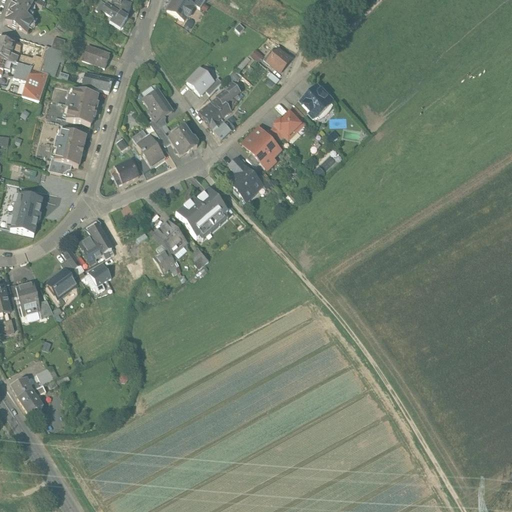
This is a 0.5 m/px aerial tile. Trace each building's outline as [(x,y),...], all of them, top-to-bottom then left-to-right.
[(27,3),(21,0),(11,0),(11,1),(13,2),(9,8),(11,9),(8,13),(11,15),(5,25),(17,32),(18,31),(27,36),(33,25),(31,23),(34,17),(28,14),(32,6),(27,3)] [(45,5),(35,0),(28,0),(29,0),(27,3),(32,6),(41,11),(45,5)] [(133,6),(125,3),(124,6),(106,0),(106,6),(107,7),(119,16),(120,15),(128,20),(133,6)] [(186,3),(181,0),(174,0),(166,13),(183,23),(186,19),(187,20),(189,19),(190,17),(191,14),(192,12),(190,11),(193,7),(186,3)] [(205,1),(204,0),(187,0),(186,3),(193,7),(199,11),(205,1)] [(105,8),(99,7),(96,12),(103,16),(105,14),(103,12),(105,8)] [(119,16),(107,7),(105,8),(103,12),(105,14),(112,19),(109,23),(121,30),(128,20),(120,15),(119,16)] [(65,44),(55,40),(51,51),(61,55),(65,44)] [(14,47),(0,42),(0,62),(5,64),(18,69),(48,78),(52,79),(56,70),(42,65),(34,62),(33,64),(17,59),(16,60),(10,58),(14,47)] [(109,57),(87,49),(82,62),(104,70),(109,57)] [(51,51),(47,50),(42,65),(56,70),(61,55),(51,51)] [(277,51),(272,56),(269,53),(263,60),(270,66),(272,68),(273,67),(280,74),(290,62),(277,51)] [(18,69),(5,64),(4,68),(11,70),(10,71),(16,73),(18,69)] [(48,78),(18,69),(16,73),(13,82),(26,86),(21,99),(39,105),(48,78)] [(199,70),(186,84),(200,97),(213,83),(199,70)] [(235,70),(229,77),(236,83),(242,76),(235,70)] [(279,81),(271,74),(268,79),(276,85),(279,81)] [(112,83),(86,76),(83,87),(109,94),(112,83)] [(225,92),(211,103),(222,118),(230,112),(237,104),(231,99),(238,93),(232,85),(224,91),(225,92)] [(73,92),(54,87),(46,122),(60,125),(75,129),(76,124),(66,122),(68,112),(65,111),(68,100),(71,101),(73,92)] [(316,89),(310,94),(310,96),(306,99),(305,98),(299,105),(309,115),(308,117),(312,121),(316,120),(330,107),(332,102),(328,98),(326,99),(316,89)] [(83,94),(73,92),(71,101),(68,100),(65,111),(68,112),(66,122),(76,124),(91,127),(92,121),(94,121),(96,115),(93,114),(94,110),(96,111),(98,105),(96,104),(97,97),(93,96),(83,94)] [(158,92),(143,102),(150,112),(148,113),(153,121),(155,124),(161,120),(172,113),(158,92)] [(309,115),(299,105),(305,98),(304,97),(293,107),(294,108),(303,118),(304,119),(309,115)] [(211,103),(198,112),(212,132),(219,127),(216,122),(222,118),(211,103)] [(294,108),(289,114),(290,116),(291,115),(298,123),(303,118),(294,108)] [(290,116),(285,121),(283,119),(274,128),(284,138),(286,140),(295,132),(296,134),(303,127),(298,123),(291,115),(290,116)] [(161,120),(155,124),(153,121),(148,125),(154,133),(155,134),(161,130),(165,127),(161,120)] [(46,122),(44,121),(36,158),(51,161),(51,160),(54,161),(56,153),(53,152),(56,141),(59,142),(61,132),(58,131),(60,125),(46,122)] [(219,127),(212,132),(219,142),(234,129),(229,123),(227,121),(219,127)] [(284,138),(274,128),(269,133),(271,136),(279,143),(284,138)] [(168,140),(161,130),(155,134),(161,144),(165,149),(170,145),(167,141),(168,140)] [(168,140),(167,141),(170,145),(171,146),(179,158),(186,153),(189,153),(196,148),(197,145),(194,140),(191,139),(184,130),(168,140)] [(267,140),(258,130),(242,146),(251,155),(259,164),(266,171),(275,163),(272,160),(279,153),(267,140)] [(86,138),(61,132),(59,142),(56,141),(53,152),(56,153),(54,161),(54,162),(71,166),(78,168),(79,166),(80,166),(81,162),(80,162),(81,157),(82,157),(84,150),(83,149),(84,145),(85,145),(86,140),(85,140),(86,138)] [(155,134),(154,133),(150,136),(156,147),(161,144),(155,134)] [(150,136),(136,146),(142,155),(141,155),(151,169),(164,160),(156,147),(150,136)] [(279,143),(271,136),(267,140),(279,153),(284,149),(279,143)] [(0,138),(0,147),(8,148),(8,139),(0,138)] [(127,148),(122,140),(116,144),(121,151),(127,148)] [(259,164),(251,155),(246,160),(254,169),(259,164)] [(54,161),(51,160),(51,161),(48,173),(61,176),(63,168),(70,170),(71,166),(54,162),(54,161)] [(118,174),(122,184),(138,177),(131,161),(115,168),(118,174)] [(243,168),(236,161),(229,168),(235,174),(234,176),(227,183),(234,191),(233,192),(237,197),(239,195),(246,203),(262,187),(255,180),(256,180),(251,175),(250,175),(243,168)] [(118,187),(122,184),(118,174),(113,176),(118,187)] [(195,202),(193,199),(175,214),(196,239),(227,212),(209,190),(195,202)] [(10,231),(33,236),(37,222),(39,223),(40,216),(38,216),(42,201),(18,196),(16,207),(14,207),(11,219),(13,220),(10,231)] [(97,220),(83,229),(91,238),(97,245),(105,240),(97,226),(101,225),(97,220)] [(185,245),(167,224),(152,236),(165,251),(165,250),(171,257),(185,245)] [(91,238),(78,245),(90,265),(96,262),(94,259),(103,254),(97,245),(91,238)] [(105,240),(97,245),(103,254),(105,259),(110,256),(108,251),(111,250),(105,240)] [(165,251),(153,259),(159,269),(163,276),(164,276),(175,269),(174,263),(165,250),(165,251)] [(80,266),(70,252),(64,257),(67,261),(73,271),(80,266)] [(199,252),(189,261),(198,271),(208,263),(199,252)] [(73,271),(67,261),(60,266),(64,270),(71,280),(77,276),(73,271)] [(102,264),(89,271),(90,274),(88,275),(89,277),(92,276),(96,286),(110,278),(102,264)] [(80,267),(75,271),(80,277),(84,275),(86,274),(80,267)] [(159,269),(155,271),(159,278),(163,276),(159,269)] [(64,270),(58,275),(59,277),(48,285),(58,299),(76,287),(71,280),(64,270)] [(90,283),(84,275),(80,277),(86,285),(90,283)] [(16,284),(9,286),(12,298),(18,296),(16,288),(15,288),(16,287),(16,284)] [(16,287),(16,288),(18,296),(23,315),(39,310),(41,310),(39,306),(36,291),(34,292),(32,284),(16,287)] [(0,287),(0,336),(13,333),(11,322),(5,324),(3,316),(10,314),(3,286),(0,287)] [(48,304),(39,306),(41,310),(39,310),(41,318),(53,315),(48,304)] [(26,380),(10,388),(18,399),(32,392),(30,388),(29,385),(26,380)] [(40,383),(30,388),(32,392),(40,388),(39,387),(42,386),(40,383)] [(32,392),(18,399),(29,417),(36,412),(37,414),(42,412),(40,410),(43,408),(37,399),(47,394),(43,387),(40,388),(32,392)]
